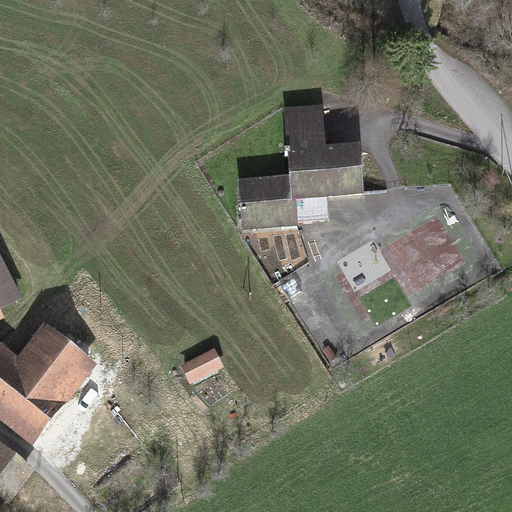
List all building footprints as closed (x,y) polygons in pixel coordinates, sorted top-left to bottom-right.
[(282,108),(287,181),(287,194),(360,191),(358,143),(319,145),(318,107),(282,108)] [(287,194),(287,181),(233,181),(233,224),(287,224),(287,194)] [(0,305),(14,299),(0,267),(0,305)] [(80,353),(43,325),(17,360),(0,347),(0,417),(28,439),(59,398),(50,392),(80,353)] [(221,366),(213,350),(183,366),(191,382),(221,366)] [(0,505),(28,470),(0,447),(0,505)]
